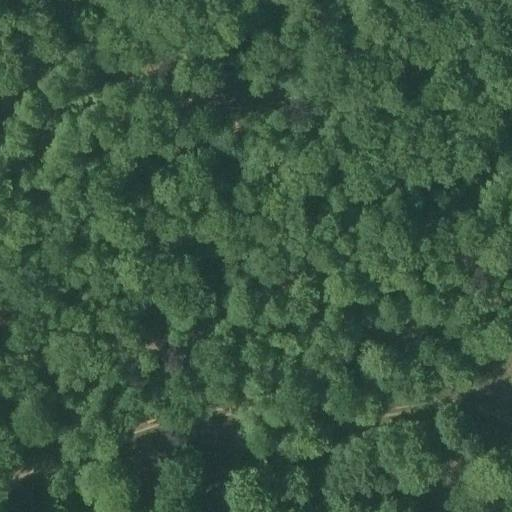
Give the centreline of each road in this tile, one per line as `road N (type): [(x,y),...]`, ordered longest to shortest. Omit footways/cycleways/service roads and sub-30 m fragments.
road 1 (track): [(0,476),(227,394),(315,405),(487,394),(511,409)]
road 2 (track): [(443,511),(511,327)]
